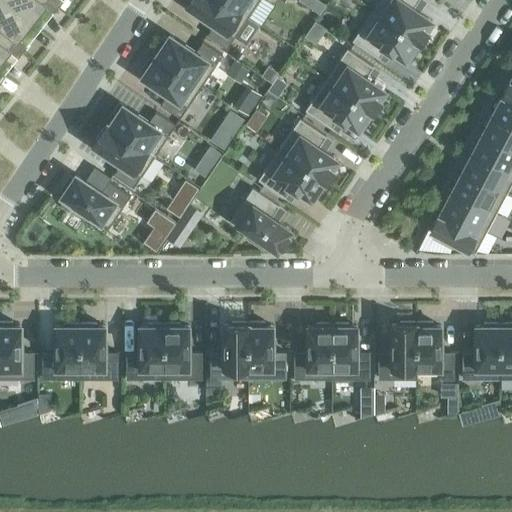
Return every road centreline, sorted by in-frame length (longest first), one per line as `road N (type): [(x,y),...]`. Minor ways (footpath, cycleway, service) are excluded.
road 1 (residential): [(0,271),(337,265)]
road 2 (residential): [(502,0),(388,169),(337,265)]
road 3 (residential): [(135,0),(0,185)]
road 4 (residential): [(337,265),(511,271)]
